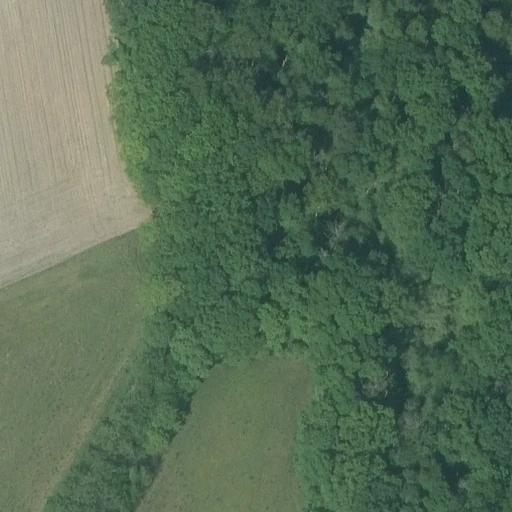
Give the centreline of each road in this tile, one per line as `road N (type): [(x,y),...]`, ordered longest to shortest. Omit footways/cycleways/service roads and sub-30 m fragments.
road 1 (track): [(158,363),(186,286),(150,53),(189,0)]
road 2 (track): [(338,511),(346,363),(316,340),(158,363)]
road 3 (track): [(77,511),(158,363)]
